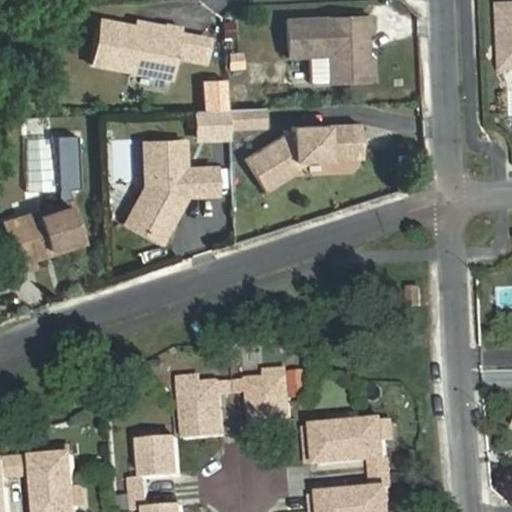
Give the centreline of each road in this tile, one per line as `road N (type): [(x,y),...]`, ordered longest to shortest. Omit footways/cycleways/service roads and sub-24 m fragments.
road 1 (residential): [(448,201),(0,356)]
road 2 (residential): [(470,511),(448,201)]
road 3 (residential): [(448,201),(443,0)]
